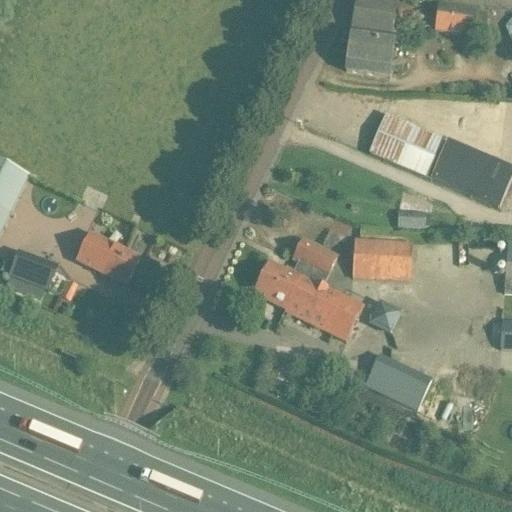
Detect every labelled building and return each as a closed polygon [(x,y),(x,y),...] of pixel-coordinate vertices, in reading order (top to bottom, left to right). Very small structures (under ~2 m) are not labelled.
[(351,35),(346,73),(390,80),(397,41),(418,44),(421,15),(425,15),(426,6),(420,6),(420,7),(358,0),(355,0),(349,34),(351,35)] [(438,8),(434,34),(474,39),(476,26),(487,28),(489,16),(477,15),(477,13),(438,8)] [(511,36),(511,9),(511,8),(494,21),(507,40),(511,36)] [(511,172),(386,119),(369,157),(480,205),(499,213),(502,206),(511,181),(511,172)] [(0,163),(0,235),(29,178),(0,163)] [(411,232),(411,217),(398,217),(397,232),(411,232)] [(90,235),(76,264),(127,288),(141,260),(90,235)] [(270,266),(254,297),(278,309),(277,312),(345,346),(363,309),(322,289),(336,259),(302,243),(292,262),(298,265),(293,275),(285,271),(284,272),(270,266)] [(354,243),(352,280),(411,283),(413,246),(354,243)] [(18,259),(10,281),(48,295),(56,273),(18,259)] [(52,292),(60,297),(70,282),(62,277),(52,292)] [(379,306),(367,332),(391,343),(403,317),(379,306)] [(511,325),(502,325),(500,351),(511,351),(511,325)] [(380,360),(367,389),(419,412),(432,384),(380,360)]
